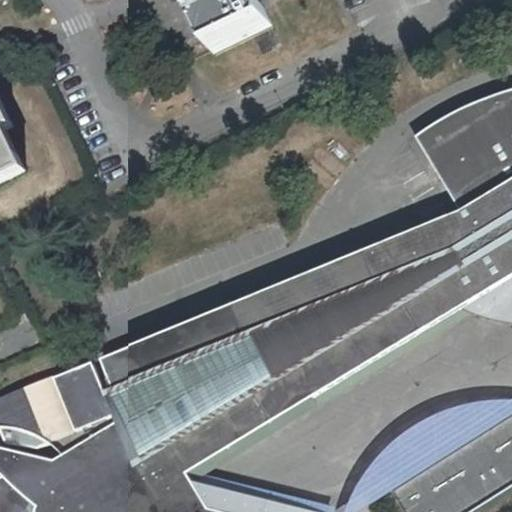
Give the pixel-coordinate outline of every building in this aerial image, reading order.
[(259,0),(193,0),(210,32),(205,35),(214,56),(279,25),(268,3),(263,6),(259,0)] [(190,472),(438,324),(457,312),(467,306),(491,314),(511,318),(511,96),(492,107),(486,97),(471,103),(442,117),(425,127),(418,131),(415,134),(456,210),(0,388),(0,423),(5,436),(40,443),(60,435),(71,450),(62,455),(0,440),(0,464),(6,471),(16,480),(10,484),(23,510),(20,511),(319,511),(193,478),(190,472)] [(0,102),(0,186),(30,173),(9,131),(14,129),(0,102)] [(325,188),(343,168),(319,147),(301,167),(325,188)] [(511,415),(387,486),(402,511),(464,511),(511,485),(511,415)] [(0,474),(0,511),(20,511),(23,510),(10,484),(16,480),(6,471),(0,474)]
